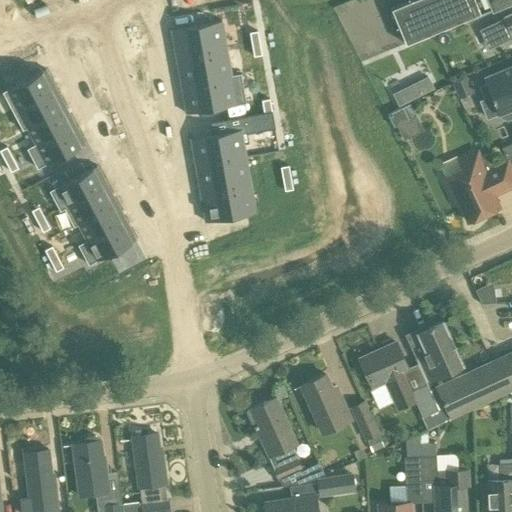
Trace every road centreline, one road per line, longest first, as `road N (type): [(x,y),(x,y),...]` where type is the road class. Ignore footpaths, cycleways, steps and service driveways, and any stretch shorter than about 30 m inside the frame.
road 1 (residential): [(189,380),(174,240),(112,0)]
road 2 (residential): [(189,380),(511,237)]
road 3 (residential): [(0,407),(189,380)]
road 4 (residential): [(209,511),(189,380)]
